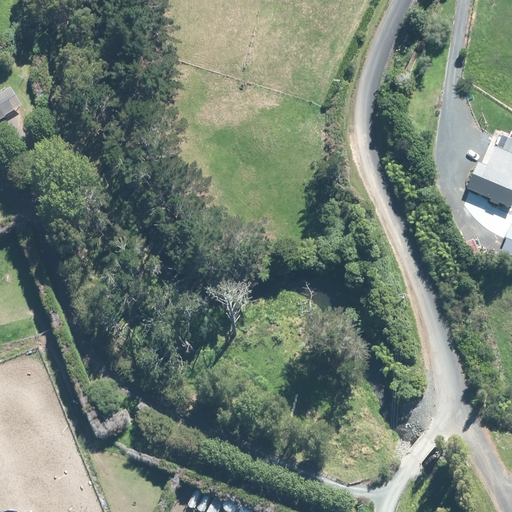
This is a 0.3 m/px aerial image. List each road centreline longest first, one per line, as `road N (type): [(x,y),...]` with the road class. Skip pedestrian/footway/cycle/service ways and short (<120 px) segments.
road 1 (unclassified): [(402,0),(379,47),(366,127),(464,409)]
road 2 (unclassified): [(387,511),(412,454),(464,409)]
